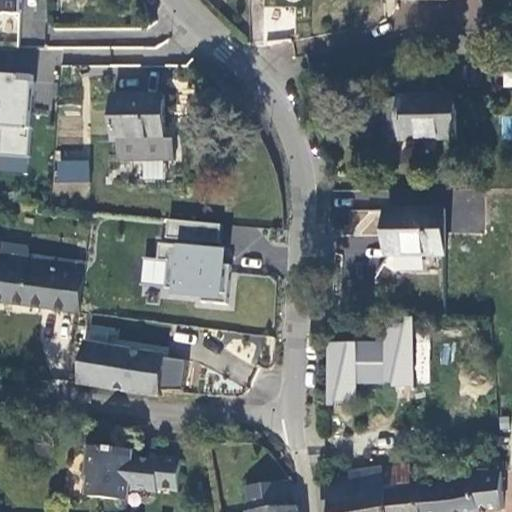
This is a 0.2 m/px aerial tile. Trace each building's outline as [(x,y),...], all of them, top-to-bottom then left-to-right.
[(25,0),(0,0),(0,15),(25,16),(25,0)] [(498,73),(511,72),(511,53),(498,54),(498,73)] [(511,72),(498,73),(498,87),(511,87),(511,72)] [(23,76),(0,74),(0,104),(5,105),(1,157),(30,159),(36,82),(23,81),(23,76)] [(167,96),(115,96),(114,141),(121,141),(167,141),(167,116),(167,96)] [(457,97),(386,98),(387,138),(402,139),(402,141),(458,139),(457,97)] [(176,117),(167,116),(167,141),(121,141),(120,161),(176,161),(176,117)] [(55,182),(89,182),(89,160),(55,160),(55,182)] [(142,180),(164,179),(163,161),(141,162),(142,180)] [(388,256),(446,255),(445,210),(387,211),(388,256)] [(219,262),(223,223),(163,218),(159,258),(142,257),(140,283),(161,285),(160,295),(226,301),(230,263),(219,262)] [(0,303),(81,314),(87,265),(2,254),(3,244),(0,244),(0,303)] [(330,334),(331,393),(358,393),(358,374),(415,372),(415,313),(401,313),(387,314),(387,333),(330,334)] [(87,344),(80,385),(161,397),(167,357),(87,344)] [(89,447),(88,455),(87,475),(89,476),(88,496),(127,500),(128,490),(155,493),(156,488),(177,490),(179,460),(158,458),(158,460),(131,458),(131,455),(117,453),(117,449),(89,447)] [(332,511),(390,511),(387,493),(386,486),(412,484),(411,467),(389,468),(351,474),(352,478),(354,496),(330,499),(332,511)] [(422,511),(497,511),(504,511),(502,472),(474,474),(474,482),(421,488),(422,511)] [(352,478),(324,482),(323,482),(327,499),(330,499),(354,496),(352,478)] [(390,511),(422,511),(421,488),(387,493),(390,511)]
